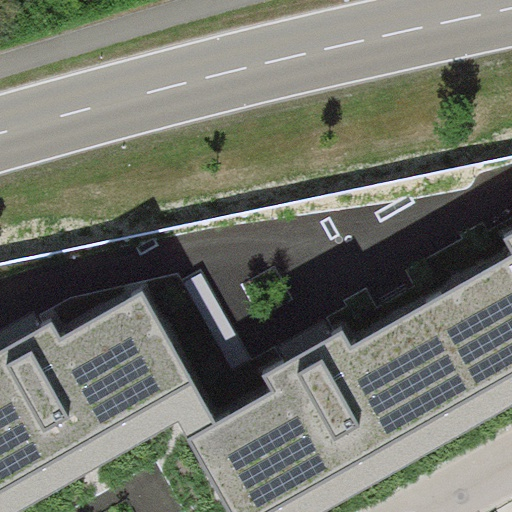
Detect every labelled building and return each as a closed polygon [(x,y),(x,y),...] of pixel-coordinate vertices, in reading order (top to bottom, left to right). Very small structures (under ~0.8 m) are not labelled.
[(511,249),(511,257),(427,306),(476,392),(511,371),(511,234),(505,238),(511,249)] [(0,490),(189,382),(140,296),(60,341),(49,322),(2,349),(0,350),(0,490)] [(215,424),(189,437),(231,511),(262,511),(476,392),(427,306),(351,348),(341,331),(293,357),(265,373),(274,389),(215,424)] [(511,371),(476,392),(262,511),(316,511),(511,401),(511,371)] [(0,511),(15,511),(179,420),(189,437),(215,424),(189,382),(0,490),(0,511)]
